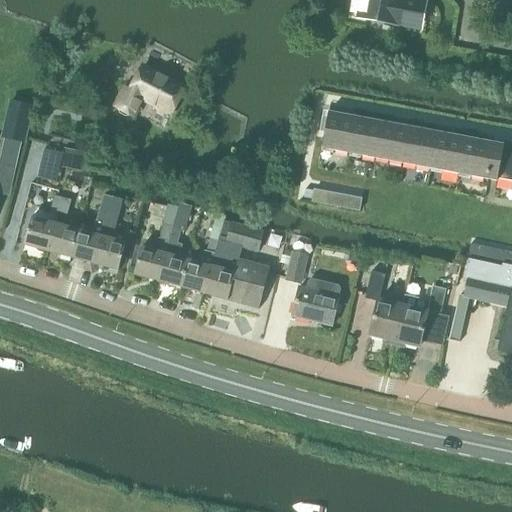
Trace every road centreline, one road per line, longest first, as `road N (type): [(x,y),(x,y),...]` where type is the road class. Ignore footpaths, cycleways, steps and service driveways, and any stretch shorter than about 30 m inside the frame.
road 1 (secondary): [(511,455),(274,396),(0,307)]
road 2 (residential): [(511,414),(206,338),(0,271)]
